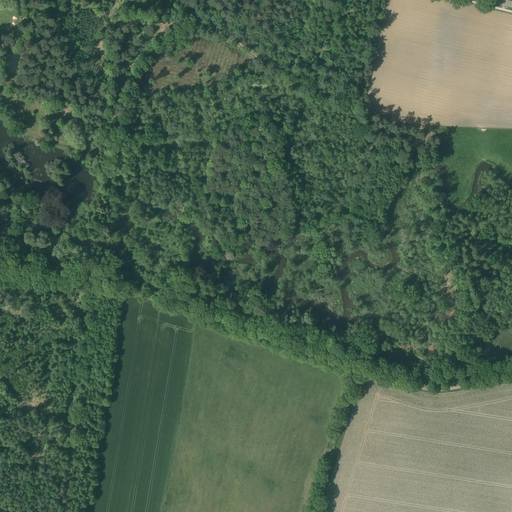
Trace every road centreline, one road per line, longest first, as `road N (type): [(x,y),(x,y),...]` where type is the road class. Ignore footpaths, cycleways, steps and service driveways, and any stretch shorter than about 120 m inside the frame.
road 1 (track): [(179,308),(424,388),(511,377)]
road 2 (track): [(0,283),(85,282),(179,308)]
road 3 (track): [(358,367),(311,511)]
